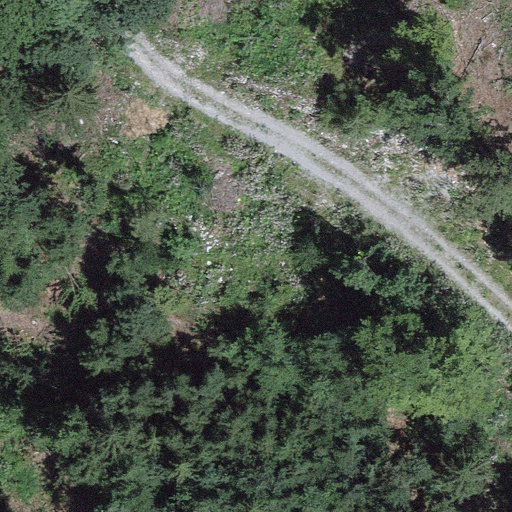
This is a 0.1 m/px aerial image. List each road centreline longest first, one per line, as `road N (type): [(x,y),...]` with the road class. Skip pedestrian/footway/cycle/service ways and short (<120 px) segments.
road 1 (trunk): [(312,0),(75,511)]
road 2 (track): [(115,0),(160,65),(307,176),(445,245),(511,307)]
